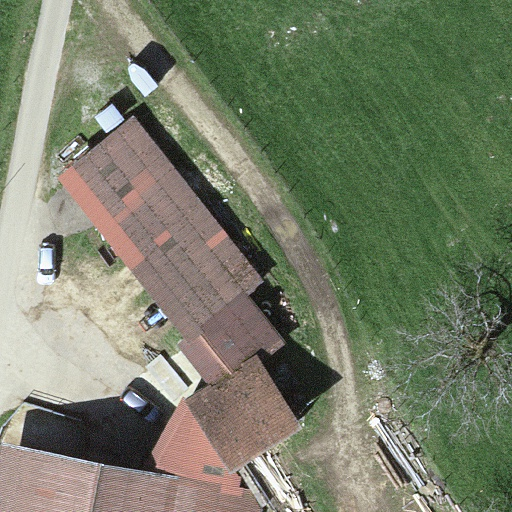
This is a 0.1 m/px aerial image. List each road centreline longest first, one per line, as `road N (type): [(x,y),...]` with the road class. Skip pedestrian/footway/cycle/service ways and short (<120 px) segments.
road 1 (track): [(120,0),(338,309),(446,511)]
road 2 (unclassified): [(63,0),(0,282)]
